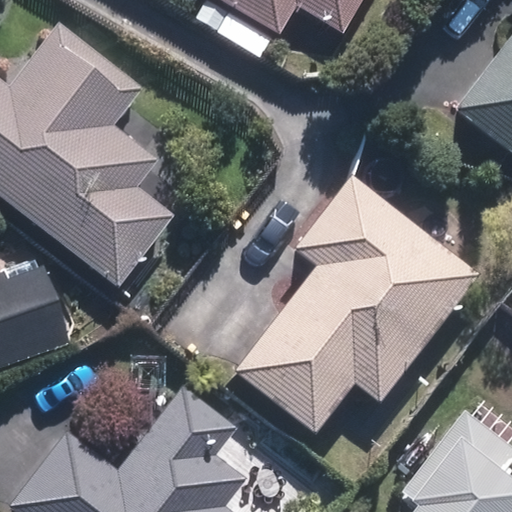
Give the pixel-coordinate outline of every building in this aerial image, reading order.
[(204,0),(191,24),(263,64),(295,8),(340,33),(358,0),(204,0)] [(511,27),(448,110),(511,158),(511,27)] [(0,206),(113,299),(175,223),(137,191),(162,160),(114,121),(134,97),(54,31),(0,97),(0,206)] [(482,283),(350,174),(291,249),(313,267),(230,367),(311,434),(354,382),(381,405),(482,283)] [(0,369),(63,352),(38,263),(0,273),(0,369)] [(55,429),(0,505),(9,511),(312,511),(326,493),(177,385),(114,472),(55,429)] [(410,509),(407,511),(505,511),(511,503),(511,496),(491,481),(511,453),(511,445),(463,409),(443,435),(418,416),(390,453),(412,470),(393,496),(410,509)]
